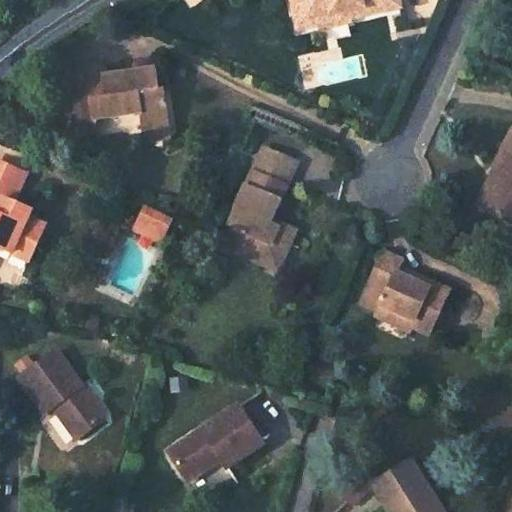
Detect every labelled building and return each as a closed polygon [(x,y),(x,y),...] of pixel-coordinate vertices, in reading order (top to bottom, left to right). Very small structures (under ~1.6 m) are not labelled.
[(317,23),(315,16),(342,10),(343,18),(396,7),(394,0),(288,0),(294,28),(317,23)] [(344,22),(343,18),(342,10),(315,16),(317,23),(318,28),(344,22)] [(88,119),(135,113),(138,130),(164,126),(159,88),(154,88),(151,70),(99,76),(98,65),(65,69),(70,102),(85,100),(88,119)] [(162,68),(151,70),(154,88),(159,88),(165,86),(162,68)] [(89,131),(88,119),(85,100),(70,102),(75,134),(89,131)] [(164,126),(138,130),(140,141),(166,137),(164,126)] [(478,212),(511,228),(511,133),(507,132),(488,169),(498,174),(478,212)] [(295,166),(262,149),(232,209),(243,214),(235,231),(230,229),(219,251),(251,267),(253,263),(266,269),(274,254),(284,250),(292,234),(267,223),(295,166)] [(0,257),(10,262),(14,254),(31,261),(44,233),(26,225),(29,219),(11,211),(25,181),(0,170),(0,257)] [(230,229),(235,231),(243,214),(232,209),(224,226),(230,229)] [(160,250),(162,244),(156,241),(158,237),(153,235),(157,228),(167,233),(170,228),(145,215),(134,237),(160,250)] [(153,235),(158,237),(156,241),(162,244),(167,233),(157,228),(153,235)] [(253,263),(251,267),(270,277),(284,250),(274,254),(266,269),(253,263)] [(400,260),(381,250),(357,298),(373,307),(376,301),(410,319),(407,325),(423,333),(445,290),(411,273),(408,278),(395,271),(400,260)] [(14,254),(10,262),(27,269),(31,261),(14,254)] [(405,330),(407,325),(410,319),(376,301),(373,307),(371,312),(405,330)] [(17,379),(40,408),(31,416),(60,451),(96,421),(44,357),(17,379)] [(181,486),(213,465),(220,476),(258,450),(232,411),(163,458),(181,486)] [(433,511),(402,461),(401,462),(362,485),(379,511),(433,511)]
